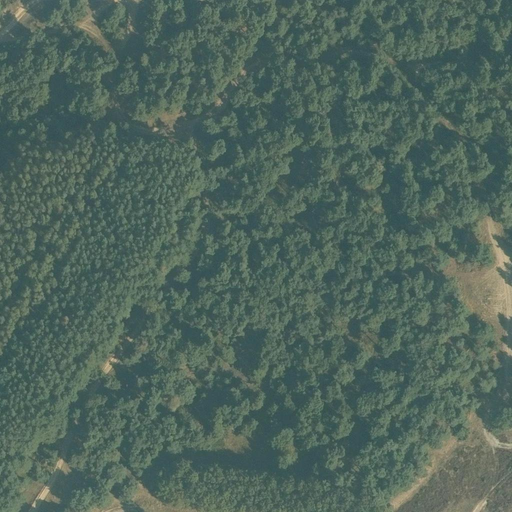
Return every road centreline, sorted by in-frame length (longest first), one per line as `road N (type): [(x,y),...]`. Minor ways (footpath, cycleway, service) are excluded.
road 1 (track): [(511,37),(445,66),(320,51),(260,68),(192,127),(157,134),(135,129),(114,100),(135,0)]
road 2 (track): [(192,127),(204,230),(69,421),(37,511)]
road 3 (track): [(511,462),(488,431),(486,413),(510,355),(506,278),(489,206),(495,173),(485,133),(460,106),(445,66)]
road 4 (track): [(0,42),(69,30),(121,0)]
